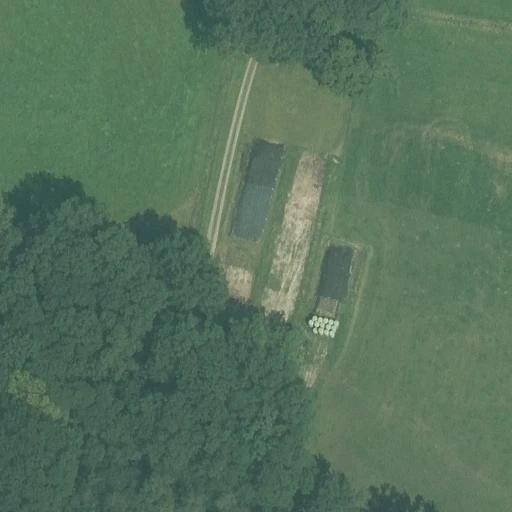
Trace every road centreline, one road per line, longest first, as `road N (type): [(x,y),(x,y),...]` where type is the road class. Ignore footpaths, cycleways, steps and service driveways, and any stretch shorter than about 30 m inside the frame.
road 1 (track): [(187,356),(231,148),(278,0)]
road 2 (unclassified): [(151,332),(187,356),(305,511)]
road 3 (track): [(0,255),(151,332)]
road 4 (track): [(187,356),(172,511)]
